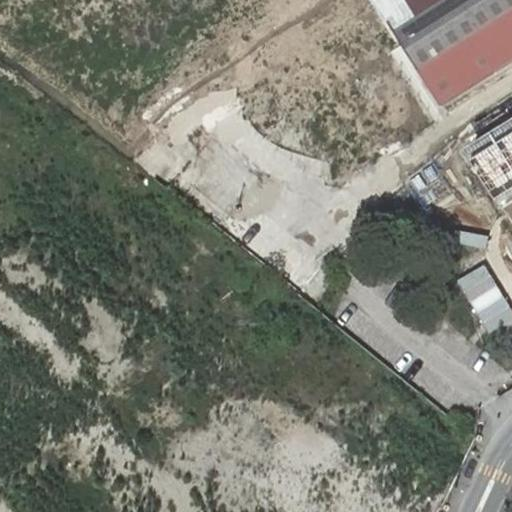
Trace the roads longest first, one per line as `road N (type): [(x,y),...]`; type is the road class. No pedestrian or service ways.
road 1 (unknown): [(0,33),(510,450)]
road 2 (unknown): [(264,249),(60,511)]
road 3 (unknown): [(429,135),(350,0)]
